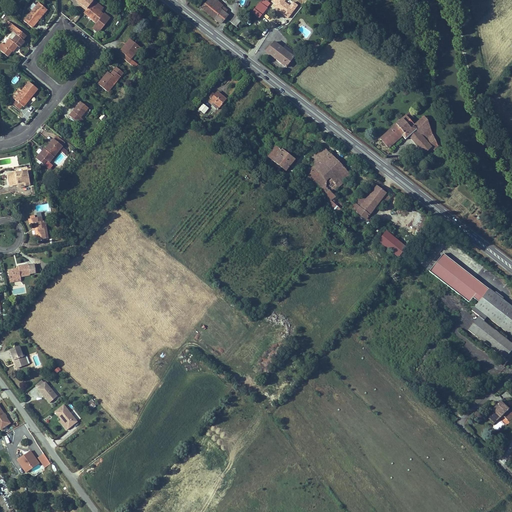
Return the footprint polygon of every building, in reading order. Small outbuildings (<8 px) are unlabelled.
[(93,2),(90,0),(75,0),(80,4),(83,6),(82,7),(86,10),(91,4),(93,2)] [(219,8),(215,4),(218,1),(216,0),(208,0),(201,8),(212,16),(221,23),(228,15),(219,8)] [(260,0),(251,13),(259,19),(271,3),(266,0),(260,0)] [(37,19),(41,14),(42,16),(47,10),(39,3),(24,21),(32,28),(38,21),(37,19)] [(101,30),(110,18),(104,14),(101,12),(103,8),(97,3),(94,6),(91,4),(86,10),(84,13),(87,16),(88,15),(92,18),(91,19),(93,20),(97,23),(98,24),(99,25),(98,27),(101,30)] [(236,26),(241,20),(237,16),(232,23),(236,26)] [(11,32),(16,27),(9,21),(5,27),(11,32)] [(101,30),(98,27),(99,25),(98,24),(97,23),(92,28),(98,33),(101,30)] [(24,41),(23,40),(26,36),(16,27),(11,32),(12,33),(12,32),(13,33),(9,39),(10,40),(5,46),(2,43),(0,45),(0,50),(8,57),(12,51),(11,51),(16,45),(18,46),(19,48),(21,45),(24,41)] [(122,52),(132,41),(130,39),(120,51),(122,52)] [(130,59),(140,47),(132,41),(122,52),(119,56),(137,70),(140,67),(130,59)] [(294,57),(274,42),(265,51),(275,59),(286,67),(294,57)] [(314,52),(319,46),(316,43),(311,49),(314,52)] [(64,62),(68,56),(65,53),(60,59),(64,62)] [(108,92),(123,73),(116,67),(113,71),(117,74),(114,77),(110,74),(108,72),(104,77),(98,84),(108,92)] [(30,99),(38,89),(29,82),(21,91),(15,99),(15,100),(16,101),(22,106),(24,107),(27,104),(26,103),(28,101),(29,99),(30,99)] [(15,99),(21,91),(19,89),(13,97),(15,99)] [(219,107),(226,99),(217,92),(215,95),(213,93),(210,97),(212,99),(209,102),(212,104),(213,102),(214,103),(214,104),(215,106),(216,105),(219,107)] [(81,118),(89,109),(80,102),(73,111),(69,115),(79,124),(83,120),(81,118)] [(404,141),(409,137),(415,131),(417,132),(428,122),(420,102),(378,140),(387,150),(401,137),(404,141)] [(204,114),(208,108),(203,104),(199,109),(204,114)] [(415,131),(409,137),(415,144),(419,141),(425,147),(435,138),(428,122),(417,132),(415,131)] [(419,141),(415,144),(427,158),(440,146),(439,144),(435,138),(425,147),(419,141)] [(42,151),(36,158),(38,160),(37,162),(40,164),(41,163),(44,165),(47,161),(49,157),(52,159),(59,150),(62,147),(63,146),(53,139),(48,145),(45,149),(43,152),(42,151)] [(294,160),(282,150),(281,151),(276,147),(268,157),(286,171),(294,160)] [(300,169),(302,172),(306,169),(324,152),(320,148),(310,156),(302,167),(300,169)] [(324,152),(306,169),(315,178),(333,162),(324,152)] [(333,162),(315,178),(325,189),(344,173),(333,162)] [(306,169),(302,172),(305,176),(301,180),(327,205),(323,210),(339,223),(353,210),(338,198),(336,201),(333,198),(325,189),(315,178),(306,169)] [(30,185),(28,171),(15,173),(6,174),(9,186),(17,184),(24,183),(24,186),(30,185)] [(344,173),(325,189),(333,198),(352,182),(344,173)] [(371,185),(354,206),(358,209),(375,188),(371,185)] [(375,188),(358,209),(368,216),(377,205),(385,195),(375,188)] [(385,195),(377,205),(382,208),(389,198),(385,195)] [(48,239),(45,221),(43,221),(42,217),(35,218),(35,215),(30,216),(30,219),(31,225),(33,224),(34,227),(35,227),(35,229),(34,230),(36,237),(38,236),(39,240),(48,239)] [(398,257),(406,247),(386,230),(377,241),(398,257)] [(432,270),(472,301),(488,283),(447,251),(432,270)] [(30,275),(30,274),(38,272),(36,264),(28,266),(28,265),(21,266),(18,266),(18,268),(16,269),(8,270),(10,281),(21,279),(20,277),(30,275)] [(511,301),(488,283),(472,301),(477,297),(482,301),(477,307),(491,317),(492,316),(511,331),(511,301)] [(491,317),(477,307),(474,311),(487,322),(478,334),(508,358),(510,354),(511,355),(511,354),(511,339),(488,321),(491,317)] [(29,364),(27,356),(25,356),(24,354),(22,355),(19,346),(10,350),(17,368),(29,364)] [(55,397),(41,379),(33,386),(41,396),(42,395),(43,397),(43,398),(47,403),(55,397)] [(502,412),(496,419),(502,425),(509,417),(511,419),(511,404),(508,401),(500,410),(502,412)] [(74,422),(61,405),(52,412),(58,420),(62,425),(60,426),(63,430),(74,422)] [(5,418),(3,415),(4,414),(0,408),(0,424),(3,428),(9,424),(5,418)] [(35,462),(32,457),(34,456),(30,451),(17,460),(21,465),(23,464),(26,469),(35,462)] [(37,458),(44,468),(50,463),(43,453),(37,458)] [(26,472),(39,463),(34,456),(32,457),(35,462),(26,469),(23,464),(21,465),(26,472)]
